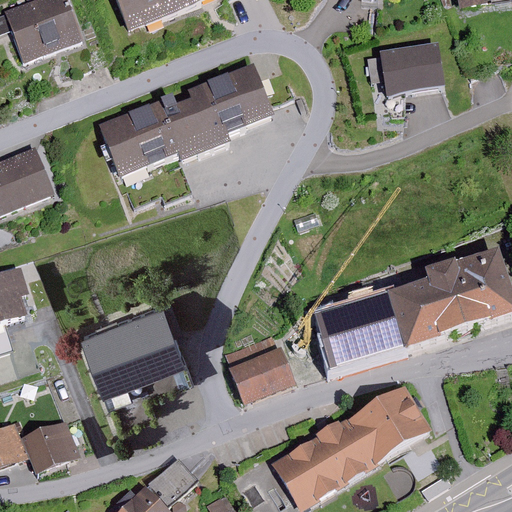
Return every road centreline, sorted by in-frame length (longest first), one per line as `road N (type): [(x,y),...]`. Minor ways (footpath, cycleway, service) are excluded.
road 1 (residential): [(230,429),(212,381),(214,337),(323,110),(312,64),(298,48),(241,46),(0,141)]
road 2 (residential): [(230,429),(432,363),(511,355)]
road 3 (residential): [(0,497),(113,473),(230,429)]
